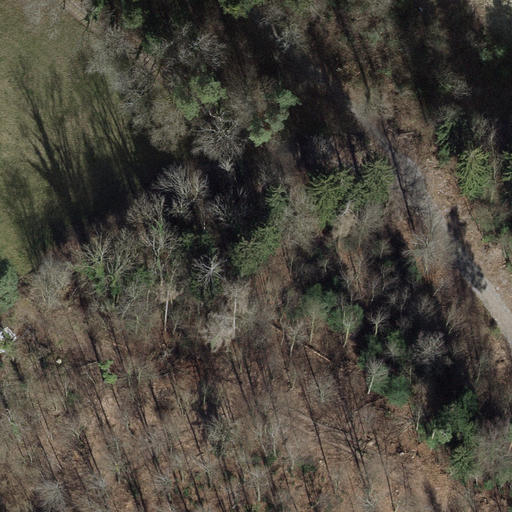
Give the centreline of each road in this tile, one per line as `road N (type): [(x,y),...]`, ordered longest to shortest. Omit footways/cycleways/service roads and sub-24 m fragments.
road 1 (track): [(511,329),(356,111),(240,0)]
road 2 (track): [(403,168),(300,155),(216,118),(74,0)]
